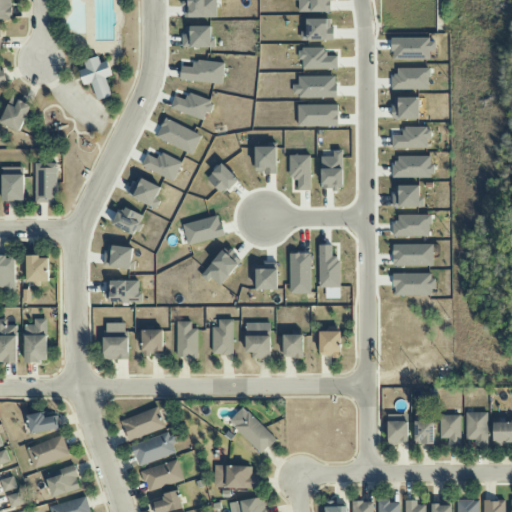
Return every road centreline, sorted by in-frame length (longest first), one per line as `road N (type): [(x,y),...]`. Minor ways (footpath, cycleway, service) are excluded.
road 1 (residential): [(122,511),(80,387),(75,249),(77,228),(151,69),(153,0)]
road 2 (residential): [(362,0),(368,473)]
road 3 (residential): [(367,386),(0,387)]
road 4 (residential): [(302,482),(322,473),(511,472)]
